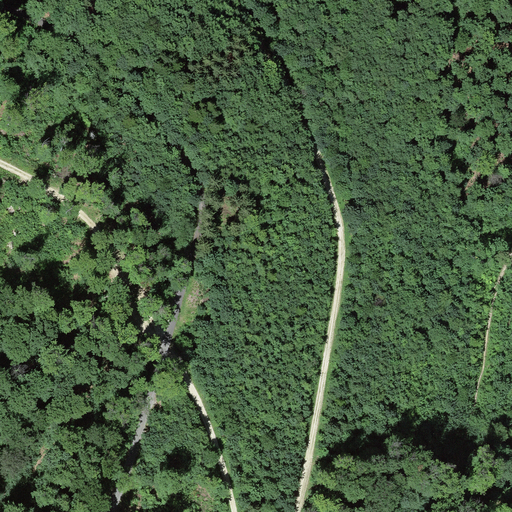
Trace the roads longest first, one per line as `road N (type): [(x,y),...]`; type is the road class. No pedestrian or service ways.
road 1 (track): [(0,2),(51,25),(94,58),(174,147),(199,191),(200,219),(166,344),(109,511)]
road 2 (track): [(238,0),(290,91),(337,211),(341,245),(296,511)]
road 3 (track): [(234,511),(204,416),(111,243),(68,200),(0,163)]
